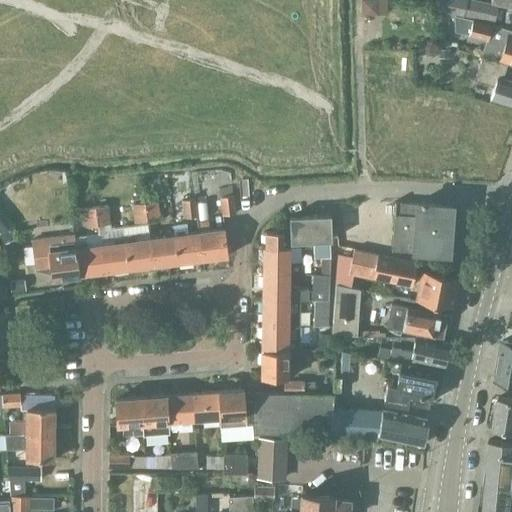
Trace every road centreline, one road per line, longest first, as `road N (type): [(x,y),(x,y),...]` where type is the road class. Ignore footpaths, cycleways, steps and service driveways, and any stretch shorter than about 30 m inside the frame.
road 1 (residential): [(240,292),(240,226),(280,200),(511,200)]
road 2 (secondary): [(447,511),(464,395),(511,218)]
road 3 (residential): [(240,292),(241,357),(96,367)]
road 4 (residential): [(96,367),(96,304),(240,292)]
road 5 (residential): [(92,511),(96,367)]
